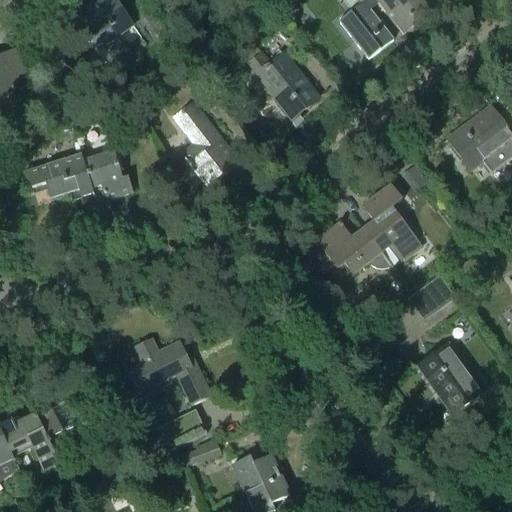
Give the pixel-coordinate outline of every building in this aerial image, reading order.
[(138,38),(112,0),(101,0),(72,20),(89,45),(112,30),(124,48),(138,38)] [(354,0),(361,8),(339,25),(367,62),(393,43),(369,13),(377,7),(375,4),(376,3),(373,0),(354,0)] [(420,0),(380,0),(376,3),(386,15),(403,38),(414,30),(412,29),(431,14),(420,0)] [(14,55),(0,60),(0,99),(28,88),(14,55)] [(284,58),(271,68),(262,57),(242,73),(251,85),(258,80),(292,123),(318,102),(284,58)] [(237,165),(221,144),(193,108),(175,122),(203,158),(191,168),(207,188),(237,165)] [(511,139),(509,135),(511,132),(511,111),(511,109),(497,120),(494,116),(478,129),(474,123),(447,143),(470,174),(482,165),(492,177),(511,162),(511,158),(509,154),(511,151),(511,139)] [(83,163),(92,192),(102,189),(106,204),(133,196),(128,180),(122,182),(114,154),(83,163)] [(92,192),(83,163),(81,157),(26,174),(32,192),(45,188),(50,203),(70,197),(72,205),(94,198),(92,192)] [(414,195),(429,181),(414,165),(399,179),(414,195)] [(366,238),(390,270),(391,271),(402,262),(403,264),(421,251),(391,212),(402,204),(390,189),(362,210),(377,230),(366,238)] [(390,270),(366,238),(356,246),(340,225),(316,244),(337,271),(344,266),(353,278),(368,267),(371,270),(375,271),(382,273),(386,272),(390,270)] [(439,279),(424,290),(439,311),(454,300),(439,279)] [(135,349),(142,365),(126,373),(137,397),(178,378),(191,407),(211,398),(194,363),(189,366),(179,344),(157,354),(151,341),(135,349)] [(457,413),(482,394),(448,347),(418,368),(435,392),(440,389),(457,413)] [(12,421),(0,427),(0,431),(11,455),(30,446),(43,473),(60,466),(48,441),(63,434),(52,410),(21,425),(15,428),(12,421)] [(195,413),(146,437),(157,459),(205,435),(195,413)] [(11,455),(0,431),(0,486),(19,473),(11,455)] [(271,458),(254,466),(250,459),(245,461),(242,455),(231,461),(234,467),(232,467),(253,511),(274,511),(272,506),(290,498),(271,458)]
